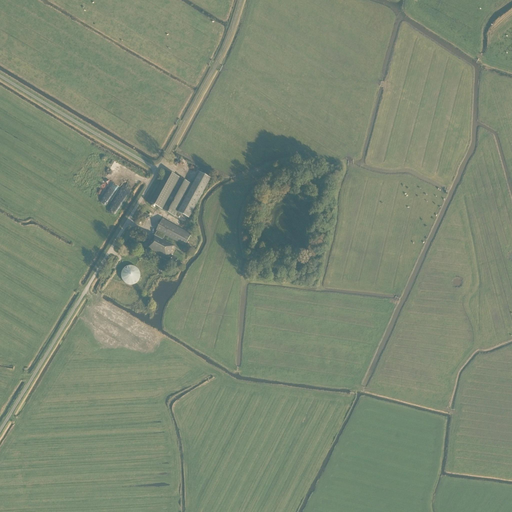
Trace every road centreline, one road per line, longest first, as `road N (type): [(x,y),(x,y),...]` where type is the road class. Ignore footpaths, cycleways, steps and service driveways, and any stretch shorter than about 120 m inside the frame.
road 1 (unclassified): [(0,431),(157,170),(0,76)]
road 2 (track): [(157,170),(217,63),(241,0)]
